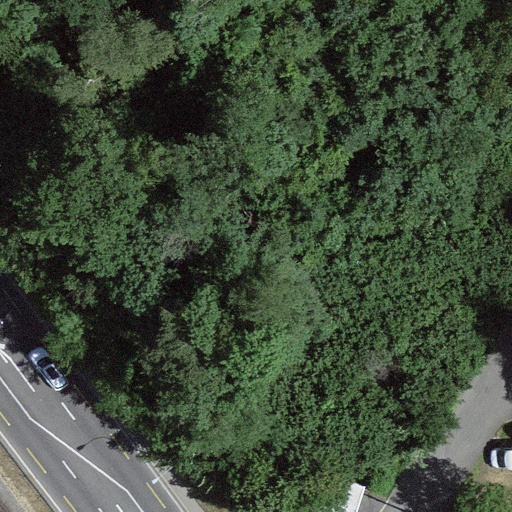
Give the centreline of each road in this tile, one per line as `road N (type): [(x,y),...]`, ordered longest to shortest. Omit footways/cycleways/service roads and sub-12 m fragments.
road 1 (primary): [(0,348),(120,511)]
road 2 (unclassified): [(404,511),(511,359)]
